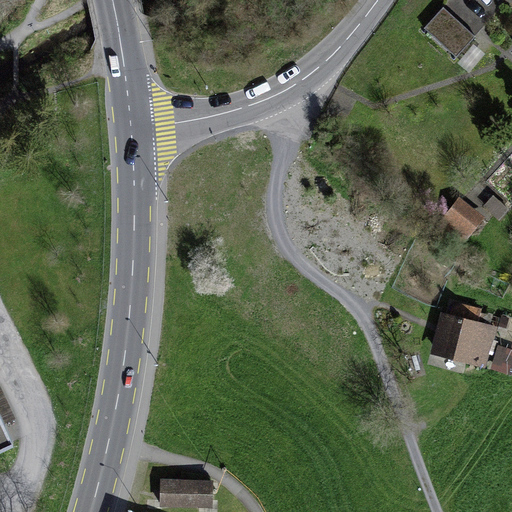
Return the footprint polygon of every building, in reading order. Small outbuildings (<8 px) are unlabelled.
[(459,196),(441,219),(466,239),(485,216),(459,196)] [(362,293),(394,236),(342,207),(309,264),(362,293)] [(449,357),(461,310),(445,306),(433,353),(449,357)] [(458,354),(511,374),(511,326),(474,312),(458,354)] [(0,439),(14,433),(0,403),(0,439)] [(208,511),(208,486),(161,485),(160,510),(202,511),(208,511)]
